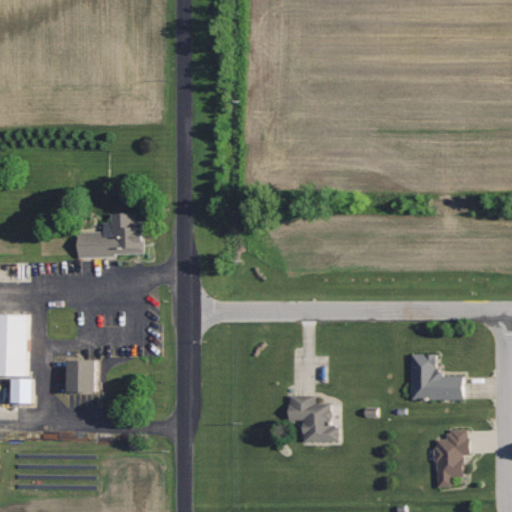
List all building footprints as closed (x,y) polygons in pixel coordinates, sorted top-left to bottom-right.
[(82,257),(148,255),(147,222),(137,222),(137,214),(114,214),(115,223),(106,223),(107,232),(81,233),(82,257)] [(32,315),(0,314),(0,376),(31,377),(32,315)] [(439,352),(412,352),(412,400),(468,400),(468,373),(446,373),(439,367),(439,352)] [(101,361),(72,362),(72,394),(102,393),(101,361)] [(37,379),(15,379),(15,403),(36,404),(37,379)] [(317,395),(291,395),(291,418),(303,418),(303,441),(343,441),(343,423),(334,424),(333,402),(317,402),(317,395)] [(471,427),(452,428),(453,431),(449,432),(449,437),(438,437),(438,445),(436,447),(436,458),(439,461),(440,485),(455,485),(454,476),(467,475),(466,454),(474,453),(474,435),(471,435),(471,427)]
